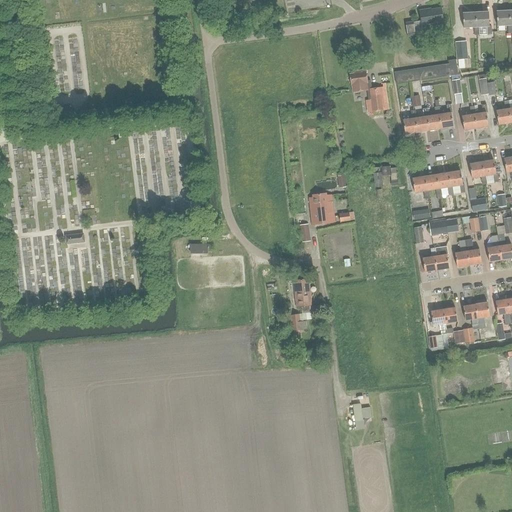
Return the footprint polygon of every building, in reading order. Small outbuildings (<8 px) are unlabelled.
[(421,21),(405,24),(407,36),(415,35),(423,34),(422,25),(443,22),(441,8),(429,10),(427,13),(420,14),(421,21)] [(509,10),(497,11),(498,25),(508,25),(508,33),(511,32),(511,24),(510,25),(509,10)] [(489,11),(476,12),(476,26),(479,26),(487,26),(487,34),(492,34),(492,25),(489,25),(489,11)] [(476,12),(463,13),(463,27),(474,27),(474,35),(479,35),(479,26),(476,26),(476,12)] [(467,42),(456,42),(458,60),(468,59),(467,42)] [(448,60),(449,63),(451,75),(458,74),(455,59),(448,60)] [(442,64),(444,76),(451,75),(449,63),(442,64)] [(442,64),(435,66),(437,78),(444,76),(442,64)] [(431,79),(437,78),(435,66),(429,67),(431,79)] [(424,80),(431,79),(429,67),(422,68),(424,80)] [(417,81),(424,80),(422,68),(415,69),(417,81)] [(410,82),(417,81),(415,69),(408,70),(410,82)] [(355,73),(350,74),(351,84),(352,84),(353,92),(367,90),(368,99),(370,98),(372,110),(383,109),(381,94),(380,88),(373,89),(373,88),(371,89),(370,80),(367,81),(365,70),(354,71),(355,73)] [(404,83),(410,82),(408,70),(402,71),(404,83)] [(397,84),(404,83),(402,71),(395,72),(397,84)] [(479,80),(481,95),(488,95),(485,79),(481,79),(479,80)] [(455,81),(452,81),(454,95),(462,94),(461,89),(460,80),(455,81)] [(420,96),(412,97),(413,105),(421,104),(420,96)] [(505,110),(496,111),(499,125),(511,123),(508,109),(510,109),(509,101),(504,102),(505,110)] [(476,114),(474,114),(476,128),(488,126),(486,112),(488,112),(486,104),(482,104),(483,113),(476,114)] [(441,115),(439,115),(441,129),(453,127),(451,114),(452,114),(451,105),(447,106),(448,114),(441,115)] [(471,115),(462,116),(464,130),(476,128),(474,114),(476,114),(475,105),(470,106),(471,115)] [(429,117),(427,117),(429,131),(441,129),(439,115),(441,115),(439,107),(436,107),(435,108),(436,116),(429,117)] [(417,119),(415,119),(417,133),(429,131),(427,117),(429,117),(427,109),(423,109),(424,117),(417,119)] [(412,119),(403,121),(405,135),(417,133),(415,119),(417,119),(416,110),(411,111),(412,119)] [(494,160),(482,162),(484,176),(486,176),(493,175),(494,183),(499,182),(498,174),(496,174),(496,171),(494,160)] [(482,162),(469,164),(472,178),(481,176),(482,185),(487,184),(486,176),(484,176),(482,162)] [(381,167),(372,168),(373,174),(375,186),(383,185),(382,177),(381,167)] [(460,171),(448,173),(450,187),(452,187),(459,185),(461,194),(465,193),(464,185),(462,185),(460,171)] [(448,173),(437,175),(439,189),(440,188),(447,187),(448,196),(453,195),(452,187),(450,187),(448,173)] [(437,175),(424,177),(426,191),(428,190),(435,189),(436,198),(442,197),(440,188),(439,189),(437,175)] [(424,177),(412,179),(414,193),(423,191),(424,200),(429,199),(428,190),(426,191),(424,177)] [(313,224),(335,222),(332,196),(328,196),(327,194),(313,195),(313,198),(310,198),(313,224)] [(504,195),(498,196),(500,208),(506,207),(504,195)] [(472,200),(473,212),(487,210),(485,198),(472,200)] [(421,211),(412,212),(414,221),(422,220),(421,211)] [(354,212),(339,214),(340,223),(345,222),(355,221),(354,212)] [(485,214),(478,215),(478,218),(480,231),(487,230),(485,217),(485,214)] [(478,218),(469,219),(472,233),(480,232),(478,218)] [(511,230),(510,218),(503,219),(506,234),(511,233),(511,230)] [(454,220),(446,221),(448,234),(456,233),(454,220)] [(431,236),(448,234),(446,221),(429,224),(431,236)] [(310,241),(308,226),(300,226),(302,242),(310,241)] [(422,227),(414,229),(416,244),(424,243),(422,227)] [(67,244),(85,242),(84,234),(66,236),(67,244)] [(504,234),(497,235),(501,260),(511,258),(511,248),(511,244),(505,245),(504,240),(505,240),(504,234)] [(493,247),(487,248),(489,262),(501,260),(497,235),(491,236),(492,241),(493,247)] [(471,240),(465,241),(469,265),(481,263),(479,249),(473,250),(472,244),(471,240)] [(460,252),(455,253),(457,267),(469,265),(465,241),(459,242),(460,246),(460,252)] [(436,256),(435,257),(437,270),(449,268),(447,255),(448,254),(447,246),(442,247),(435,248),(436,256)] [(432,257),(423,259),(425,272),(437,270),(435,257),(436,256),(435,248),(431,249),(432,257)] [(298,283),(295,284),(297,307),(302,307),(303,314),(310,313),(309,306),(313,306),(310,282),(307,282),(307,280),(297,281),(298,283)] [(508,299),(495,301),(498,316),(503,315),(505,326),(511,325),(509,314),(510,314),(508,299)] [(488,302),(476,304),(478,319),(479,325),(478,325),(479,329),(483,329),(485,328),(484,318),(490,317),(488,302)] [(476,304),(463,306),(466,321),(471,320),(472,328),(473,331),(479,330),(478,325),(479,325),(478,319),(476,304)] [(456,308),(443,310),(446,324),(458,322),(456,308)] [(443,310),(431,312),(433,326),(439,325),(440,330),(441,335),(447,334),(446,329),(446,324),(443,310)] [(288,316),(287,316),(287,320),(289,332),(290,332),(292,331),(293,341),(301,340),(300,333),(300,331),(302,331),(300,314),(288,316)] [(472,328),(463,330),(466,344),(475,342),(473,331),(472,328)] [(463,330),(454,331),(455,344),(464,342),(463,330)] [(436,336),(428,338),(431,349),(438,348),(436,336)] [(442,399),(439,402),(440,405),(442,408),(446,407),(448,405),(448,403),(448,401),(445,399),(442,399)] [(361,404),(353,406),(357,431),(364,430),(361,404)]
